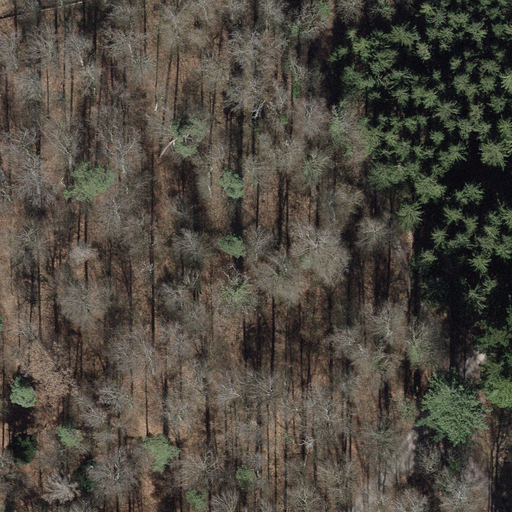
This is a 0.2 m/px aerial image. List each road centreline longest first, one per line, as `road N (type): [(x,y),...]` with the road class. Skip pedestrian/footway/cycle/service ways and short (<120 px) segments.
road 1 (track): [(293,0),(460,381),(498,511)]
road 2 (track): [(511,313),(356,511)]
